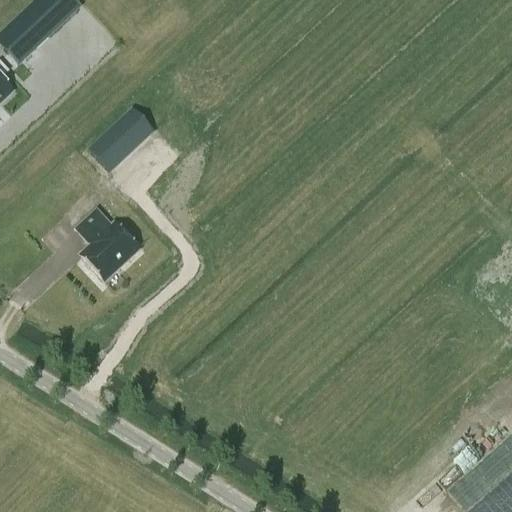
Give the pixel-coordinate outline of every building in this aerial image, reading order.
[(66,0),(39,0),(0,37),(0,51),(16,68),(76,10),(66,0)] [(82,107),(117,74),(95,50),(60,83),(82,107)] [(0,105),(10,96),(0,84),(0,81),(7,76),(0,68),(0,105)] [(112,231),(96,214),(77,232),(89,245),(89,244),(93,248),(81,259),(104,283),(137,252),(115,228),(112,231)] [(465,511),(511,511),(511,472),(483,497),(466,476),(448,491),(465,511)]
